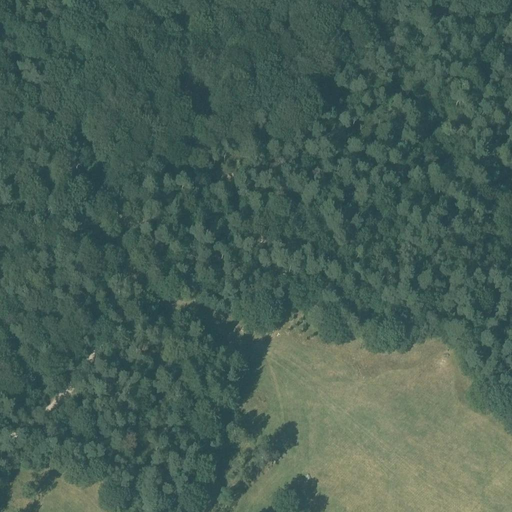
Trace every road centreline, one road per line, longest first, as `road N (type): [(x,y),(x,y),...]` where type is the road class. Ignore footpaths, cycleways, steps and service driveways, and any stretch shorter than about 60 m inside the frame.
road 1 (track): [(111,220),(106,328),(45,411),(0,444)]
road 2 (track): [(0,40),(69,128),(111,220)]
road 3 (track): [(35,0),(40,31),(32,76),(125,0)]
